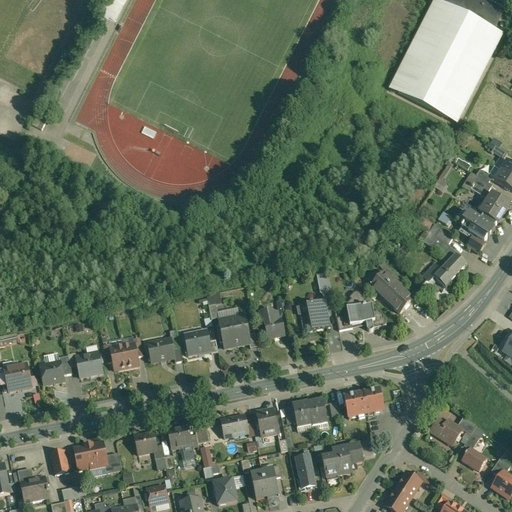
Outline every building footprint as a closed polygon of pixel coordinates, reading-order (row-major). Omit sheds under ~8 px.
[(505,11),(484,0),(430,0),(435,2),(389,91),(457,125),(503,35),(494,31),(505,11)] [(507,156),(495,148),(492,154),(503,161),(507,156)] [(511,165),(507,163),(501,172),(511,179),(511,165)] [(511,179),(501,172),(495,169),(490,177),(496,180),(495,182),(511,192),(511,179)] [(492,179),(480,172),(476,178),(478,179),(479,179),(488,185),(492,179)] [(488,185),(479,179),(478,179),(474,186),(473,185),(471,188),(472,189),(471,191),(475,193),(475,192),(472,191),(475,186),(491,196),(492,196),(488,194),(492,187),(488,185)] [(467,200),(470,192),(462,189),(459,198),(467,200)] [(494,198),(483,215),(480,214),(483,216),(498,226),(510,207),(494,197),(492,196),(491,196),(494,198)] [(441,220),(451,227),(456,220),(446,213),(441,220)] [(495,230),(469,213),(462,223),(464,224),(461,228),(474,237),(485,244),(487,239),(489,240),(495,230)] [(454,238),(434,226),(423,243),(436,252),(449,264),(456,256),(456,257),(458,255),(448,247),(454,238)] [(485,244),(474,237),(467,248),(479,255),(486,244),(485,244)] [(449,264),(441,272),(437,268),(435,267),(428,274),(423,279),(429,284),(431,287),(437,281),(445,289),(467,267),(456,257),(456,256),(449,264)] [(328,274),(317,277),(321,297),(323,297),(332,295),(328,274)] [(413,301),(384,274),(371,288),(400,316),(413,301)] [(358,293),(356,293),(355,293),(354,294),(349,299),(356,305),(356,308),(347,310),(348,316),(351,330),(367,327),(368,332),(369,333),(370,333),(371,333),(373,333),(373,332),(374,330),(374,329),(382,327),(384,328),(385,327),(386,326),(386,325),(387,324),(386,323),(385,318),(383,319),(382,316),(377,312),(376,314),(373,314),(372,306),(365,308),(365,307),(366,307),(365,299),(359,294),(358,293)] [(222,305),(220,295),(207,298),(209,307),(216,306),(222,305)] [(325,305),(317,306),(317,304),(313,304),(313,303),(310,304),(310,305),(302,306),(302,307),(307,306),(308,312),(306,313),(309,332),(303,333),(303,334),(330,329),(327,311),(336,310),(333,295),(332,295),(323,297),(325,305)] [(288,315),(285,302),(277,303),(280,317),(288,315)] [(216,306),(209,307),(211,321),(218,319),(216,306)] [(273,311),(259,314),(261,325),(264,325),(267,341),(285,337),(282,321),(278,321),(277,314),(273,315),(273,311)] [(348,316),(336,319),(339,332),(351,330),(348,316)] [(245,317),(218,323),(224,350),(249,345),(251,344),(249,336),(245,317)] [(208,332),(184,337),(188,357),(211,353),(212,352),(210,343),(208,332)] [(255,334),(249,336),(251,344),(249,345),(250,350),(258,348),(255,334)] [(17,335),(0,339),(0,346),(18,343),(17,335)] [(140,340),(133,341),(134,345),(135,345),(138,359),(143,357),(140,340)] [(171,341),(147,345),(151,365),(174,360),(175,360),(173,351),(171,341)] [(134,345),(122,348),(127,370),(139,367),(138,359),(135,345),(134,345)] [(110,346),(103,347),(107,365),(113,364),(110,350),(110,346)] [(110,350),(113,364),(114,372),(127,370),(122,348),(110,350)] [(180,350),(173,351),(175,360),(174,360),(175,364),(183,363),(180,350)] [(76,359),(78,368),(80,380),(103,375),(98,354),(76,359)] [(76,355),(68,356),(69,358),(71,369),(78,368),(76,359),(76,355)] [(69,358),(59,360),(60,364),(63,377),(72,375),(71,369),(69,358)] [(60,364),(45,368),(41,373),(44,387),(64,383),(63,377),(60,364)] [(27,366),(4,371),(6,383),(9,394),(32,389),(27,366)] [(371,393),(364,395),(360,396),(360,395),(352,397),(352,398),(350,398),(350,397),(344,399),(349,420),(383,413),(379,392),(373,393),(371,394),(371,393)] [(323,402),(308,405),(312,427),(312,428),(314,428),(313,425),(326,422),(327,425),(328,425),(323,402)] [(337,403),(330,405),(332,418),(340,416),(337,403)] [(308,404),(293,406),(293,409),(296,424),(297,430),(298,430),(298,426),(311,424),(311,427),(312,427),(308,405),(308,404)] [(293,409),(286,410),(288,426),(296,424),(293,409)] [(273,411),(256,415),(261,439),(278,435),(273,411)] [(245,417),(221,422),(222,427),(224,440),(234,439),(234,438),(248,435),(248,436),(249,435),(245,417)] [(476,428),(463,419),(457,428),(463,431),(463,432),(471,437),(472,435),(476,428)] [(449,427),(438,420),(430,433),(453,448),(463,432),(463,431),(457,428),(451,424),(449,427)] [(221,422),(206,425),(207,430),(195,432),(196,437),(198,446),(210,443),(207,430),(222,427),(221,422)] [(188,428),(167,433),(171,451),(191,447),(192,447),(190,438),(188,428)] [(483,434),(476,428),(472,435),(479,440),(483,434)] [(154,434),(134,438),(138,457),(154,454),(157,453),(156,448),(154,434)] [(471,437),(464,448),(469,451),(470,450),(472,452),(479,440),(472,435),(471,437)] [(198,446),(196,437),(190,438),(192,447),(191,447),(192,450),(198,448),(198,446)] [(286,442),(279,443),(281,455),(288,453),(286,442)] [(258,443),(249,444),(251,453),(259,452),(258,443)] [(104,446),(75,451),(79,472),(81,472),(81,471),(108,466),(106,458),(104,446)] [(162,447),(156,448),(157,453),(154,454),(155,462),(165,459),(162,447)] [(360,447),(332,453),(334,459),(322,461),(326,481),(339,478),(351,475),(351,476),(352,476),(350,466),(363,464),(360,447)] [(209,449),(200,451),(204,470),(211,469),(216,468),(215,463),(212,464),(209,449)] [(472,452),(470,450),(469,451),(465,457),(462,462),(479,473),(487,461),(472,452)] [(64,452),(51,455),(55,477),(69,474),(64,452)] [(109,475),(121,472),(118,456),(106,458),(108,466),(109,475)] [(172,457),(165,459),(167,470),(174,469),(172,457)] [(309,458),(296,461),(302,491),(316,489),(309,458)] [(165,459),(155,462),(158,473),(167,470),(165,459)] [(248,461),(241,463),(244,475),(251,473),(248,461)] [(499,461),(491,473),(499,479),(503,473),(506,475),(510,468),(499,461)] [(280,467),(273,469),(273,472),(275,480),(282,478),(280,467)] [(0,497),(9,495),(8,487),(9,486),(5,468),(0,468),(0,497)] [(204,470),(203,470),(206,482),(214,481),(211,469),(204,470)] [(45,479),(33,482),(31,471),(18,474),(25,506),(49,501),(48,495),(49,495),(48,491),(47,491),(45,479)] [(273,472),(262,474),(267,499),(279,497),(275,480),(273,472)] [(434,483),(418,473),(414,479),(421,484),(430,489),(434,483)] [(511,479),(506,475),(503,473),(499,479),(492,489),(509,501),(511,496),(511,479)] [(262,474),(251,476),(256,501),(267,499),(262,474)] [(414,479),(406,474),(398,487),(397,487),(395,490),(411,500),(421,484),(414,479)] [(132,475),(122,476),(124,485),(133,483),(132,475)] [(232,481),(213,485),(218,507),(237,503),(232,481)] [(86,487),(63,492),(65,502),(88,498),(86,487)] [(168,504),(165,488),(146,492),(150,508),(168,504)] [(403,511),(411,500),(395,490),(393,493),(393,494),(385,507),(391,511),(403,511)] [(451,502),(441,495),(436,502),(444,508),(441,511),(445,511),(451,503),(451,502)] [(144,511),(141,496),(135,497),(137,507),(138,511),(144,511)] [(202,511),(199,499),(180,503),(182,511),(202,511)] [(441,511),(444,508),(436,502),(433,507),(439,511),(441,511)] [(73,511),(71,503),(65,504),(66,511),(73,511)] [(445,511),(462,511),(456,508),(456,506),(451,503),(445,511)]
